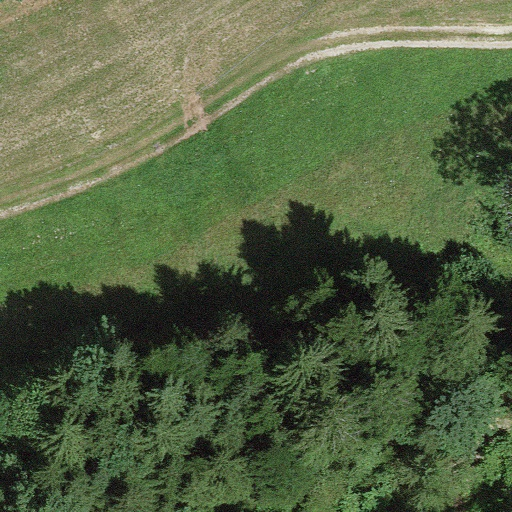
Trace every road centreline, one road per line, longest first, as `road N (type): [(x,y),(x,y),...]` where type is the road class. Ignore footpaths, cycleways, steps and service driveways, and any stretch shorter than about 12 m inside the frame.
road 1 (track): [(511,36),(375,36),(301,55),(138,164),(0,209)]
road 2 (track): [(0,393),(47,370),(243,330),(511,252)]
